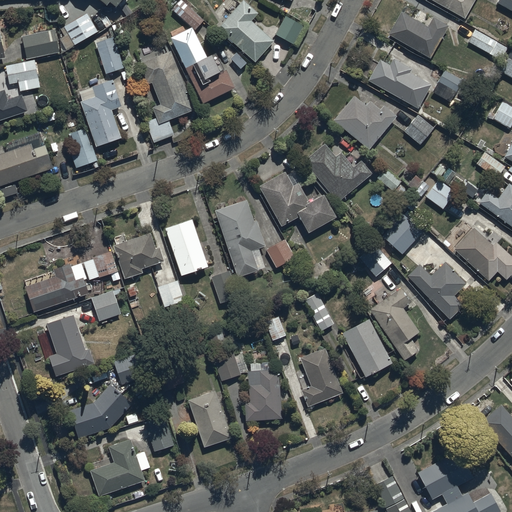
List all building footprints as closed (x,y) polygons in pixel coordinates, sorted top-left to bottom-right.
[(182,0),(178,0),(172,9),(196,29),(205,18),(182,0)] [(259,11),(245,0),(241,0),(217,28),(255,61),(274,39),(252,19),(259,11)] [(433,0),(465,17),(474,0),(433,0)] [(511,0),(497,0),(497,1),(511,9),(511,0)] [(431,57),(449,24),(433,15),(428,24),(401,9),(388,33),(431,57)] [(70,47),(98,29),(86,11),(60,27),(65,35),(60,38),(67,49),(70,47)] [(304,24),(286,14),(276,33),(294,43),(304,24)] [(55,28),(22,35),(26,57),(60,51),(55,28)] [(192,29),(171,39),(203,102),(236,86),(227,67),(222,69),(213,50),(205,54),(192,29)] [(475,29),(469,41),(501,59),(508,46),(475,29)] [(114,35),(96,42),(106,73),(124,67),(114,35)] [(89,41),(71,47),(73,55),(92,49),(89,41)] [(511,47),(499,70),(511,76),(511,47)] [(194,108),(170,50),(139,63),(148,84),(152,82),(160,102),(152,105),(157,116),(144,121),(153,142),(175,133),(169,118),(194,108)] [(390,63),(380,57),(368,78),(418,107),(432,83),(410,71),(412,67),(393,57),(390,63)] [(36,58),(6,64),(9,83),(19,82),(20,90),(41,86),(36,58)] [(444,69),(432,91),(451,101),(456,92),(466,97),(473,85),(444,69)] [(81,100),(96,145),(122,136),(112,108),(122,105),(113,78),(92,85),(95,95),(81,100)] [(0,118),(29,109),(23,93),(8,98),(5,88),(0,90),(0,118)] [(334,119),(370,148),(396,114),(384,104),(380,108),(370,100),(367,103),(354,93),(334,119)] [(511,124),(511,104),(503,100),(493,118),(510,128),(511,124)] [(419,112),(404,130),(421,143),(437,124),(419,112)] [(98,158),(84,126),(65,134),(79,166),(98,158)] [(43,136),(0,151),(0,184),(54,165),(43,136)] [(336,155),(325,142),(304,160),(339,201),(373,172),(362,159),(354,165),(341,150),(336,155)] [(485,150),(476,162),(496,178),(506,166),(485,150)] [(286,169),(259,185),(282,225),(300,215),(309,231),(337,214),(324,192),(310,200),(301,186),(314,179),(304,163),(288,172),(286,169)] [(386,167),(378,176),(399,196),(406,189),(400,183),(402,180),(386,167)] [(426,197),(443,210),(455,194),(438,181),(426,197)] [(488,189),(479,201),(511,225),(511,183),(508,181),(498,196),(488,189)] [(247,198),(215,209),(238,276),(259,269),(253,249),(266,244),(257,218),(254,219),(247,198)] [(402,252),(422,229),(403,212),(382,235),(402,252)] [(192,216),(165,226),(182,274),(209,265),(192,216)] [(474,226),(455,248),(489,279),(498,270),(507,278),(511,271),(511,253),(497,240),(494,244),(474,226)] [(151,231),(113,243),(125,278),(143,271),(142,267),(165,259),(160,245),(156,247),(151,231)] [(365,243),(358,235),(347,245),(353,253),(365,243)] [(266,248),(277,268),(296,257),(286,237),(266,248)] [(360,257),(375,275),(392,261),(377,243),(360,257)] [(112,249),(92,256),(99,277),(111,273),(113,281),(121,278),(112,249)] [(419,262),(407,275),(450,317),(464,303),(454,294),(466,281),(445,260),(431,274),(419,262)] [(56,274),(25,285),(34,311),(89,291),(85,278),(88,277),(82,261),(71,265),(70,262),(53,267),(56,274)] [(232,268),(211,275),(220,302),(240,295),(232,268)] [(157,287),(164,308),(184,301),(177,281),(157,287)] [(402,285),(369,308),(405,359),(429,342),(404,307),(413,301),(402,285)] [(116,294),(122,292),(120,288),(114,290),(113,289),(92,296),(100,320),(122,312),(116,294)] [(318,291),(304,299),(321,330),(335,323),(318,291)] [(74,312),(46,322),(57,352),(48,355),(56,376),(95,362),(90,346),(86,347),(74,312)] [(286,334),(279,314),(264,320),(271,340),(286,334)] [(369,316),(342,330),(366,375),(393,361),(369,316)] [(220,321),(207,325),(212,342),(225,338),(220,321)] [(231,345),(211,352),(221,380),(241,373),(241,372),(247,370),(241,352),(235,355),(231,345)] [(344,391),(326,346),(301,356),(312,384),(301,388),(308,405),(344,391)] [(137,352),(114,359),(122,385),(145,377),(137,352)] [(185,382),(178,359),(156,366),(163,389),(185,382)] [(282,417),(280,367),(272,368),(272,360),(260,361),(261,368),(248,369),(250,400),(245,400),(246,420),(282,417)] [(93,400),(69,407),(79,437),(112,425),(134,401),(111,381),(93,400)] [(216,394),(189,403),(205,451),(232,442),(216,394)] [(511,415),(501,403),(482,419),(511,453),(511,415)] [(166,414),(144,420),(154,451),(175,444),(166,414)] [(131,437),(109,444),(114,461),(90,468),(99,495),(146,480),(142,469),(151,466),(145,450),(136,453),(131,437)] [(460,447),(417,470),(432,499),(442,493),(446,502),(427,511),(497,511),(501,510),(491,491),(474,500),(470,491),(464,495),(458,484),(475,475),(460,447)] [(412,511),(392,473),(373,482),(388,511),(412,511)]
